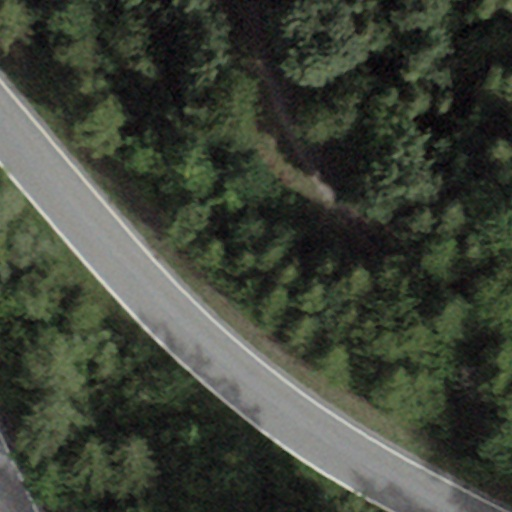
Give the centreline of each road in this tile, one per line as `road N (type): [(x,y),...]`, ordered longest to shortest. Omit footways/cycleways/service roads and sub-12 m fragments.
road 1 (tertiary): [(447,511),(252,390),(123,266),(0,123)]
road 2 (track): [(511,337),(404,273),(306,162),(265,0)]
